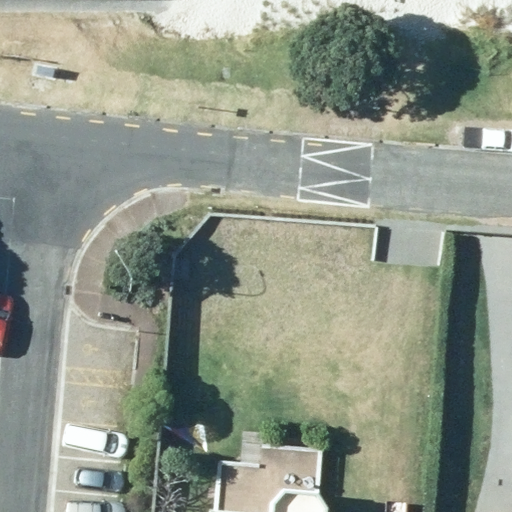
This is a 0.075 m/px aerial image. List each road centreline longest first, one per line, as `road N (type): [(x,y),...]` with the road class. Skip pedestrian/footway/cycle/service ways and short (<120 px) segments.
road 1 (unclassified): [(8,142),(511,188)]
road 2 (residential): [(8,142),(0,265)]
